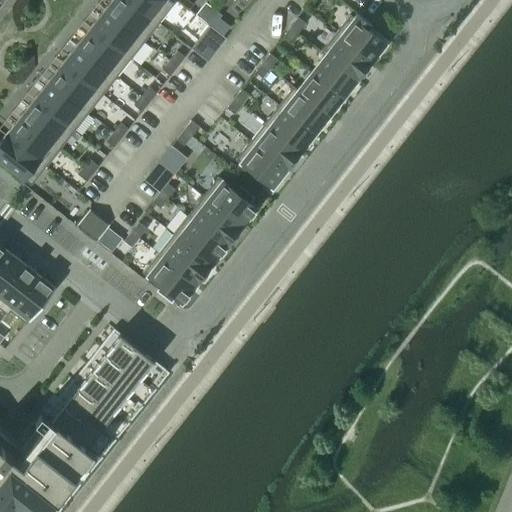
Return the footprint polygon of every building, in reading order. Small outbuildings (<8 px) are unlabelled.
[(129,0),(110,0),(104,9),(144,41),(158,23),(129,0)] [(168,0),(129,0),(158,23),(173,4),(168,0)] [(205,2),(195,14),(201,19),(211,7),(205,2)] [(211,7),(201,19),(207,24),(217,12),(211,7)] [(104,9),(90,27),(130,59),(144,41),(104,9)] [(349,14),(334,33),(371,62),(386,43),(367,29),(370,25),(356,13),(355,14),(355,15),(353,17),(349,14)] [(297,17),(290,27),(297,33),(305,23),(297,17)] [(224,38),(209,26),(191,50),(206,62),(224,38)] [(90,27),(76,45),(116,76),(130,59),(90,27)] [(290,27),(282,36),(290,42),(297,33),(290,27)] [(334,33),(320,52),(323,55),(324,54),(357,80),(371,62),(334,33)] [(76,45),(62,63),(102,94),(116,76),(76,45)] [(176,51),(169,60),(177,66),(184,57),(176,51)] [(269,53),(261,63),(269,69),(277,59),(269,53)] [(323,55),(310,72),(343,98),(357,80),(324,54),(323,55)] [(169,60),(162,70),(169,76),(177,66),(169,60)] [(62,63),(47,80),(88,112),(102,94),(62,63)] [(261,63),(254,72),(262,78),(269,69),(261,63)] [(296,89),(296,90),(329,116),(343,98),(310,72),(296,89)] [(47,80),(33,98),(74,130),(88,112),(47,80)] [(293,86),(278,105),(314,133),(329,116),(296,90),(296,89),(293,86)] [(148,87),(141,96),(149,102),(156,93),(148,87)] [(241,89),(233,98),(241,105),(248,95),(241,89)] [(141,96),(133,105),(141,112),(149,102),(141,96)] [(33,98),(19,116),(60,148),(74,130),(33,98)] [(233,98),(226,108),(233,114),(241,105),(233,98)] [(278,105),(264,123),(300,151),(314,133),(278,105)] [(19,116),(5,134),(45,166),(60,148),(19,116)] [(190,120),(183,130),(191,136),(198,126),(190,120)] [(120,122),(113,132),(120,138),(128,129),(120,122)] [(264,123),(250,140),(286,169),(300,151),(264,123)] [(183,130),(176,139),(183,145),(191,136),(183,130)] [(113,132),(105,141),(113,147),(120,138),(113,132)] [(0,160),(24,180),(31,185),(45,166),(5,134),(0,140),(0,160)] [(250,140),(235,160),(271,188),(286,169),(250,140)] [(156,190),(159,192),(166,183),(187,157),(171,144),(143,180),(156,190)] [(89,159),(83,166),(92,174),(98,166),(89,159)] [(83,166),(77,174),(86,181),(92,174),(83,166)] [(218,176),(202,196),(241,227),(256,207),(249,201),(252,197),(239,187),(236,191),(218,176)] [(166,183),(159,192),(167,199),(174,189),(166,183)] [(159,192),(151,202),(159,208),(167,199),(159,192)] [(202,196),(187,215),(226,246),(241,227),(202,196)] [(187,215),(172,234),(211,264),(226,246),(187,215)] [(138,222),(131,231),(139,238),(146,228),(138,222)] [(131,231),(123,241),(131,247),(139,238),(131,231)] [(172,234),(157,252),(196,283),(211,264),(172,234)] [(5,248),(0,255),(0,287),(21,261),(5,248)] [(157,252),(142,272),(160,287),(157,291),(170,301),(173,297),(181,303),(196,283),(157,252)] [(21,261),(0,287),(0,309),(7,315),(10,311),(9,310),(37,274),(21,261)] [(37,274),(9,310),(10,311),(25,323),(26,323),(54,287),(54,286),(37,274)] [(0,511),(56,511),(168,371),(154,360),(151,358),(122,335),(113,327),(108,324),(65,378),(38,412),(34,418),(40,423),(21,448),(0,431),(0,511)]
